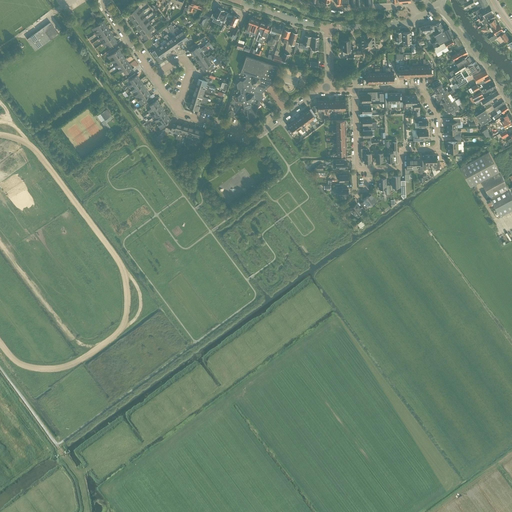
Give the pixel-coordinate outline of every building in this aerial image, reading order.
[(191,5),(189,10),(189,11),(191,11),(192,12),(194,6),(201,8),(203,2),(198,0),(191,0),(190,5),(191,5)] [(480,9),(479,9),(475,11),(477,15),(479,14),(481,18),(482,17),(483,18),(493,13),(489,5),(480,9)] [(140,9),(139,7),(127,15),(131,20),(138,15),(136,12),(140,9)] [(213,13),(211,17),(213,18),(212,21),(222,25),(224,21),(228,12),(218,8),(215,14),(213,13)] [(413,16),(413,9),(409,8),(400,8),(400,15),(413,16)] [(142,12),(138,15),(131,20),(134,24),(141,20),(139,16),(143,14),(142,12)] [(482,17),(480,18),(483,24),(495,18),(493,14),(483,19),(482,17)] [(228,26),(229,26),(231,27),(232,25),(235,26),(239,18),(233,15),(228,26)] [(134,24),(138,29),(145,25),(143,21),(147,19),(145,17),(141,20),(134,24)] [(250,33),(251,31),(255,19),(250,18),(248,24),(245,32),(250,33)] [(259,21),(255,19),(251,31),(250,33),(254,35),(257,27),(259,21)] [(491,32),(493,30),(495,35),(503,30),(499,24),(498,25),(495,19),(489,22),(491,27),(489,28),(491,32)] [(93,31),(97,28),(100,31),(107,26),(103,21),(92,29),(93,31)] [(51,22),(27,39),(35,51),(59,34),(51,22)] [(150,23),(149,22),(145,25),(138,29),(141,34),(148,29),(146,26),(150,23)] [(259,41),(262,35),(266,23),(261,22),(259,28),(261,29),(256,40),(259,41)] [(270,25),(266,23),(262,35),(259,41),(259,43),(262,44),(265,36),(266,36),(267,31),(268,31),(270,25)] [(437,46),(454,37),(449,27),(444,29),(440,23),(435,25),(437,29),(436,30),(436,31),(433,33),(430,35),(431,36),(430,37),(431,39),(433,39),(434,42),(435,42),(437,46)] [(175,29),(178,34),(184,42),(189,39),(182,29),(180,30),(178,27),(176,28),(175,25),(173,26),(175,29)] [(271,46),(272,43),(277,27),(272,25),(270,32),(273,33),(271,40),(270,40),(268,40),(267,44),(271,46)] [(434,25),(422,27),(423,33),(423,35),(435,30),(434,25)] [(110,31),(107,26),(100,31),(95,34),(97,36),(101,33),(103,36),(110,31)] [(152,27),(148,29),(141,34),(145,39),(152,35),(150,31),(154,28),(152,27)] [(240,29),(236,27),(231,37),(235,39),(237,35),(240,29)] [(277,27),(272,43),(271,46),(274,47),(276,38),(279,39),(282,29),(277,27)] [(179,46),(184,42),(178,34),(175,29),(173,30),(176,35),(173,37),(179,46)] [(290,31),(285,30),(282,39),(284,39),(283,42),(286,44),(290,31)] [(104,38),(106,41),(113,36),(110,31),(103,36),(99,39),(100,41),(104,38)] [(403,33),(403,37),(403,43),(411,43),(411,32),(403,32),(403,33)] [(503,41),(504,42),(509,39),(504,32),(497,38),(500,43),(503,41)] [(179,46),(173,37),(171,39),(170,37),(167,34),(165,35),(175,49),(179,46)] [(175,49),(165,35),(163,36),(167,42),(164,43),(170,52),(175,49)] [(361,50),(365,49),(365,50),(375,50),(375,35),(360,36),(361,50)] [(110,46),(117,41),(113,36),(106,41),(102,44),(104,46),(108,43),(110,46)] [(300,43),(299,48),(308,50),(311,37),(305,36),(303,43),(300,43)] [(457,36),(453,39),(457,46),(462,43),(457,36)] [(156,41),(155,39),(154,38),(149,42),(151,45),(155,43),(158,48),(155,50),(159,55),(161,58),(166,55),(156,41)] [(157,38),(155,39),(156,41),(166,55),(170,52),(164,43),(162,45),(158,40),(157,38)] [(438,56),(447,51),(448,53),(450,52),(447,47),(454,43),(452,39),(434,49),(436,53),(438,56)] [(343,47),(342,48),(342,50),(343,50),(343,51),(343,55),(346,55),(347,60),(354,59),(354,54),(351,55),(350,40),(346,40),(343,40),(342,40),(343,47)] [(244,44),(238,42),(237,47),(242,49),(242,50),(244,51),(245,46),(243,45),(244,44)] [(194,56),(209,46),(209,45),(208,43),(206,45),(201,48),(199,46),(190,51),(194,56)] [(197,61),(205,55),(203,52),(209,48),(210,47),(209,46),(194,56),(197,61)] [(113,56),(115,59),(122,54),(119,49),(116,51),(115,48),(107,53),(109,56),(108,57),(109,59),(113,56)] [(450,52),(448,53),(450,56),(451,55),(454,61),(468,53),(465,48),(455,53),(454,50),(452,51),(450,52)] [(281,62),(282,60),(283,57),(279,56),(279,55),(278,55),(279,51),(276,50),(273,60),(281,62)] [(224,60),(219,52),(214,56),(200,65),(204,70),(206,68),(208,70),(214,67),(212,64),(210,61),(215,58),(216,59),(219,63),(222,61),(224,60)] [(284,53),(283,57),(282,60),(287,62),(290,55),(284,53)] [(126,59),(122,54),(115,59),(111,62),(113,64),(117,61),(119,64),(126,59)] [(200,65),(214,56),(212,54),(207,57),(205,55),(197,61),(200,65)] [(460,59),(455,62),(458,66),(449,72),(452,76),(466,67),(463,63),(465,61),(467,64),(472,61),(468,55),(460,59)] [(249,118),(251,119),(253,120),(256,117),(256,112),(257,108),(261,105),(260,100),(263,97),(263,92),(266,89),(266,87),(271,82),(273,83),(274,79),(272,78),(275,71),(277,71),(278,67),(267,64),(267,63),(246,56),(241,72),(246,74),(247,78),(243,81),(241,80),(237,84),(238,88),(240,89),(241,94),(238,97),(239,102),(243,104),(244,108),(248,109),(249,113),(248,113),(249,118)] [(120,65),(122,69),(129,64),(126,59),(119,64),(115,67),(116,68),(120,65)] [(138,59),(133,62),(135,67),(141,64),(138,59)] [(480,69),(476,62),(471,65),(465,68),(470,75),(475,72),(480,69)] [(126,74),(133,69),(129,64),(122,69),(118,71),(119,73),(123,70),(126,74)] [(492,81),(486,70),(474,76),(477,82),(478,81),(479,82),(479,83),(481,84),(482,86),(492,81)] [(460,71),(452,77),(458,87),(468,81),(465,78),(460,71)] [(369,72),(366,72),(363,73),(363,80),(366,80),(367,83),(372,83),(372,74),(369,74),(369,72)] [(137,75),(130,80),(132,83),(128,86),(129,88),(133,85),(140,80),(137,75)] [(205,81),(199,79),(197,85),(215,91),(215,88),(206,85),(207,81),(211,83),(212,80),(206,78),(205,81)] [(133,93),(137,90),(144,85),(140,80),(133,85),(135,88),(131,91),(133,93)] [(433,89),(435,92),(436,93),(443,88),(439,81),(434,85),(435,87),(433,89)] [(496,86),(494,81),(483,86),(484,89),(483,89),(481,90),(483,93),(486,92),(496,86)] [(139,93),(135,96),(136,98),(140,95),(147,90),(144,85),(137,90),(139,93)] [(197,85),(195,90),(200,92),(203,93),(204,90),(214,93),(215,91),(197,85)] [(445,91),(443,88),(436,93),(438,98),(446,93),(448,92),(447,90),(445,91)] [(151,95),(147,90),(140,95),(142,98),(138,101),(139,103),(140,103),(142,101),(143,104),(151,99),(149,96),(151,95)] [(202,96),(203,93),(195,90),(193,96),(207,101),(208,99),(208,98),(202,96)] [(481,101),(486,109),(493,104),(490,101),(500,95),(497,90),(481,101)] [(376,98),(375,92),(367,93),(368,96),(362,96),(362,103),(371,102),(371,98),(376,98)] [(438,98),(441,102),(449,98),(448,95),(450,94),(448,92),(446,93),(438,98)] [(481,92),(472,96),(475,102),(484,98),(481,92)] [(207,101),(193,96),(191,102),(200,105),(201,101),(207,103),(207,101)] [(416,96),(411,96),(411,106),(414,106),(414,109),(419,109),(419,102),(416,102),(416,96)] [(452,102),(449,98),(441,102),(444,107),(452,102)] [(149,113),(153,110),(160,105),(157,100),(154,101),(153,99),(148,102),(152,108),(148,111),(149,113)] [(452,102),(444,107),(447,112),(450,110),(451,113),(452,113),(454,111),(459,108),(455,101),(452,102)] [(504,101),(494,107),(496,111),(500,109),(506,104),(504,101)] [(205,107),(204,110),(199,108),(200,105),(191,102),(189,108),(204,113),(203,113),(212,116),(214,110),(208,108),(205,107)] [(363,107),(362,107),(362,113),(365,113),(371,113),(372,112),(376,112),(376,110),(371,110),(371,106),(370,106),(370,104),(363,105),(363,107)] [(509,110),(506,104),(500,109),(501,111),(494,116),(496,119),(501,115),(503,113),(503,114),(509,111),(509,110)] [(151,116),(152,118),(154,116),(157,115),(164,110),(160,105),(153,110),(156,113),(151,116)] [(100,114),(105,120),(107,119),(109,121),(112,118),(111,116),(112,116),(107,109),(100,114)] [(156,120),(154,121),(156,123),(160,120),(167,115),(164,110),(157,115),(154,116),(156,120)] [(315,117),(310,110),(305,113),(313,124),(315,123),(312,119),(315,117)] [(481,125),(491,119),(485,110),(475,116),(481,125)] [(499,125),(502,123),(504,127),(511,123),(511,116),(509,111),(496,120),(499,125)] [(305,113),(301,116),(306,124),(308,126),(311,124),(312,125),(313,124),(305,113)] [(163,125),(171,120),(167,115),(160,120),(162,123),(158,126),(159,128),(160,127),(163,125)] [(306,124),(301,116),(297,120),(305,131),(306,129),(304,125),(306,124)] [(363,119),(362,119),(363,125),(367,125),(369,125),(369,128),(377,128),(376,122),(372,123),(371,118),(371,116),(363,117),(363,119)] [(421,117),(414,117),(414,123),(418,123),(419,129),(425,129),(425,127),(428,127),(427,120),(421,120),(421,117)] [(447,123),(447,128),(457,128),(457,125),(461,125),(460,119),(458,119),(458,117),(453,117),(453,119),(452,119),(452,122),(447,123)] [(305,131),(297,120),(292,123),(298,130),(300,128),(303,132),(305,131)] [(333,152),(333,155),(327,155),(327,158),(342,157),(342,156),(347,156),(346,120),(332,120),(332,123),(334,123),(334,122),(336,122),(336,126),(336,130),(335,130),(334,129),(332,129),(332,134),(334,134),(335,134),(336,133),(337,141),(335,141),(334,140),(332,140),(332,146),(333,146),(334,146),(335,145),(337,145),(337,152),(336,152),(335,152),(333,152)] [(178,139),(183,125),(177,123),(176,125),(173,124),(171,131),(177,133),(176,139),(178,139)] [(292,137),(294,135),(296,133),(295,132),(298,130),(292,123),(288,126),(290,129),(287,131),(292,137)] [(186,136),(189,127),(183,125),(178,139),(181,140),(183,135),(186,136)] [(190,143),(194,129),(189,127),(186,136),(189,137),(188,142),(190,143)] [(363,131),(363,137),(372,137),(372,136),(372,130),(371,130),(371,128),(363,129),(363,131)] [(457,131),(457,128),(447,128),(447,133),(454,133),(454,136),(461,136),(461,130),(457,131)] [(489,139),(492,137),(487,128),(483,131),(487,140),(489,139)] [(201,142),(204,132),(194,129),(190,143),(191,143),(193,144),(194,138),(197,139),(197,141),(201,142)] [(428,131),(425,131),(425,129),(419,129),(419,131),(416,131),(417,137),(413,137),(413,141),(421,141),(421,138),(428,137),(428,131)] [(454,141),(448,141),(448,147),(458,146),(464,146),(463,142),(461,142),(461,138),(454,138),(454,141)] [(458,146),(448,147),(448,152),(456,152),(456,155),(462,155),(462,152),(464,152),(464,146),(458,146)] [(361,156),(364,156),(365,163),(371,162),(371,153),(367,154),(367,149),(364,149),(364,148),(361,148),(361,156)] [(383,162),(383,153),(379,153),(379,149),(375,149),(375,154),(376,154),(377,162),(383,162)] [(500,216),(511,210),(511,186),(509,188),(500,171),(499,171),(489,151),(461,166),(471,186),(481,180),(491,198),(487,200),(489,205),(493,203),(500,216)] [(428,165),(431,165),(431,155),(425,155),(426,162),(422,163),(423,167),(423,170),(426,170),(426,169),(428,169),(428,165)] [(431,155),(431,165),(434,165),(434,168),(437,168),(437,169),(440,169),(440,162),(436,162),(436,155),(431,155)] [(423,174),(423,170),(423,167),(420,167),(420,158),(413,159),(414,170),(418,169),(419,172),(420,172),(420,174),(423,174)] [(336,159),(333,159),(333,163),(336,162),(336,163),(336,168),(339,168),(348,168),(347,162),(344,162),(344,159),(336,159)] [(405,168),(405,170),(405,174),(408,174),(408,173),(409,173),(410,170),(414,170),(413,159),(407,159),(407,168),(405,168)] [(336,176),(339,176),(339,182),(348,182),(348,176),(342,176),(342,173),(336,173),(336,176)] [(400,176),(392,176),(392,187),(400,187),(400,176)] [(379,179),(379,189),(386,189),(387,194),(390,194),(390,185),(387,185),(386,178),(379,179)] [(342,186),(337,187),(337,190),(337,196),(340,195),(340,198),(346,198),(346,195),(349,195),(349,189),(343,189),(342,186)] [(364,202),(362,203),(365,208),(367,207),(373,202),(374,203),(377,201),(373,196),(372,194),(369,196),(363,200),(364,202)] [(354,214),(355,213),(358,217),(366,212),(362,207),(360,209),(357,204),(351,208),(353,210),(352,211),(352,212),(353,214),(354,214)]
